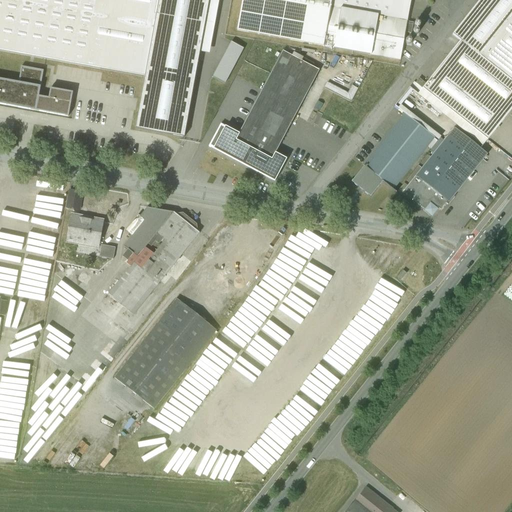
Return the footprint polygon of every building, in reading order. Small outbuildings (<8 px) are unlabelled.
[(0,0),(0,50),(31,57),(32,57),(34,57),(45,59),(144,78),(158,0),(0,0)] [(158,0),(144,78),(135,129),(184,138),(209,0),(158,0)] [(242,0),(237,30),(323,46),(325,36),(331,0),(242,0)] [(331,0),(325,36),(323,46),(400,60),(411,0),(331,0)] [(511,0),(492,0),(423,88),(434,97),(488,140),(511,109),(511,0)] [(231,42),(212,78),(225,84),(243,49),(231,42)] [(239,134),(236,141),(272,160),(275,154),(319,70),(283,51),(271,74),(262,90),(239,134)] [(22,66),(18,83),(40,87),(43,71),(22,66)] [(426,84),(420,78),(416,83),(422,88),(426,84)] [(0,104),(36,111),(39,97),(40,87),(18,83),(0,79),(0,104)] [(329,83),(327,88),(353,101),(357,92),(353,90),(351,94),(329,83)] [(434,97),(423,88),(418,95),(429,103),(434,97)] [(39,97),(36,111),(68,117),(73,93),(50,89),(48,98),(39,97)] [(434,137),(406,114),(352,182),(371,197),(383,182),(392,189),(434,137)] [(272,160),(236,141),(239,134),(220,124),(209,147),(275,182),(286,160),(275,154),(272,160)] [(455,130),(405,193),(424,208),(430,201),(441,209),(485,154),(455,130)] [(174,213),(147,208),(140,217),(145,221),(124,246),(128,250),(123,257),(128,261),(134,254),(138,257),(148,244),(152,247),(156,241),(159,244),(164,238),(157,233),(174,213)] [(174,213),(157,233),(164,238),(166,240),(142,269),(134,263),(108,295),(133,316),(199,233),(174,213)] [(103,223),(83,219),(83,217),(72,215),(67,242),(78,244),(79,241),(99,245),(103,223)] [(116,248),(102,245),(100,257),(113,259),(116,248)] [(406,274),(403,271),(397,278),(401,281),(406,274)] [(54,290),(72,294),(75,280),(57,276),(54,290)] [(177,299),(114,378),(154,409),(217,331),(177,299)] [(48,386),(51,362),(42,361),(39,385),(48,386)] [(291,453),(315,422),(303,413),(300,418),(290,410),(269,437),(291,453)] [(238,483),(246,464),(240,462),(232,480),(238,483)] [(268,480),(260,462),(254,464),(262,482),(268,480)] [(228,480),(228,464),(215,464),(215,480),(228,480)] [(394,511),(365,489),(346,511),(394,511)]
